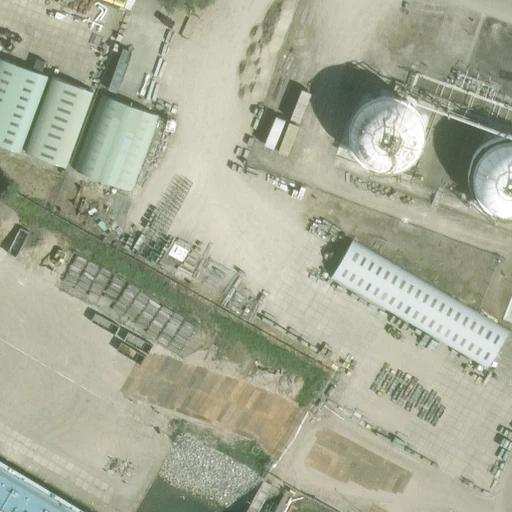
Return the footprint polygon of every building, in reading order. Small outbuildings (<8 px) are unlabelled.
[(0,145),(21,153),(48,78),(0,60),(0,145)] [(52,79),(25,154),(67,169),(94,94),(52,79)] [(426,130),(426,129),(425,121),(423,113),(419,106),(415,101),(409,95),(402,91),(394,88),(387,87),(379,88),(372,89),(364,93),(357,98),(352,103),(347,111),(344,119),(343,127),(343,135),(345,142),(349,150),(354,157),(359,162),(365,166),(373,169),(381,170),(389,170),(396,169),(404,166),(412,160),(418,153),(422,146),(425,138),(426,130)] [(102,97),(74,172),(132,193),(160,118),(102,97)] [(511,133),(505,133),(496,134),(489,136),(483,140),(477,145),(472,151),(469,158),(466,167),(465,175),(466,182),(468,190),(472,196),(477,202),(483,208),(489,212),(497,214),(506,216),(511,215),(511,133)] [(510,330),(353,240),(331,279),(489,368),(510,330)]
